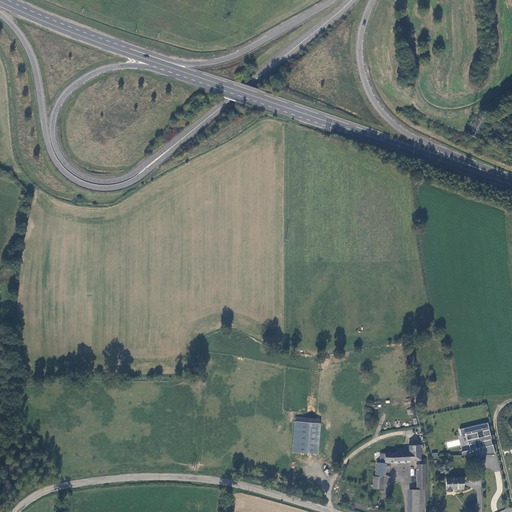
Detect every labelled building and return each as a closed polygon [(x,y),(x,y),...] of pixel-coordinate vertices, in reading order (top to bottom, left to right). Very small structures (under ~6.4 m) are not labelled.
[(318,453),(320,422),(295,420),(293,451),(318,453)] [(466,433),(469,444),(470,444),(471,449),(462,451),(462,455),(478,455),(481,454),(480,447),(477,448),(476,443),(483,441),(484,446),(482,447),(484,454),(496,454),(493,444),(491,439),(492,439),(488,423),(461,429),(462,434),(466,433)] [(420,460),(419,445),(409,446),(410,447),(397,448),(397,452),(381,453),(381,461),(385,460),(385,463),(394,463),(394,464),(409,463),(410,461),(417,461),(420,460)] [(386,465),(378,463),(375,476),(384,478),(386,465)] [(426,490),(426,464),(417,464),(417,490),(425,490),(426,490)] [(375,476),(374,488),(383,489),(384,478),(375,476)] [(463,489),(463,477),(446,477),(446,491),(453,491),(453,489),(463,489)] [(425,511),(425,490),(417,490),(413,490),(413,511),(425,511)]
